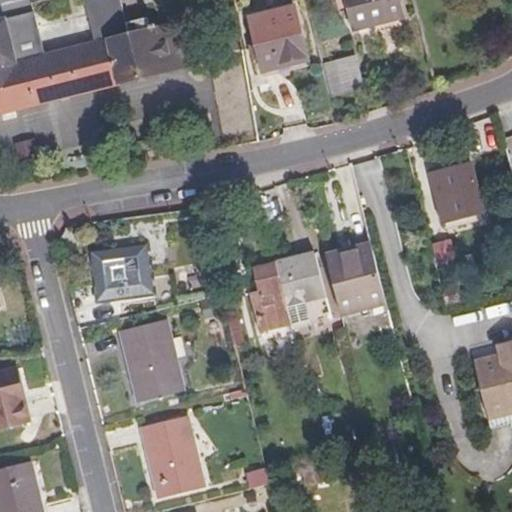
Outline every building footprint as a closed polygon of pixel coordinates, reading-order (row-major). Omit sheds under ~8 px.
[(0,118),(185,72),(183,61),(174,27),(131,39),(121,0),(94,0),(87,2),(98,46),(48,59),(38,16),(0,24),(0,118)] [(400,0),(349,0),(357,30),(405,18),(400,0)] [(297,6),(250,17),(265,73),(283,69),(285,74),(312,65),(297,6)] [(217,55),(235,147),(263,143),(250,77),(246,51),(217,55)] [(355,57),(325,64),(333,97),(363,89),(355,57)] [(31,141),(12,146),(17,163),(35,158),(31,141)] [(483,215),(471,165),(431,176),(444,225),(483,215)] [(375,250),(374,244),(345,250),(347,257),(375,250)] [(148,245),(93,250),(99,301),(154,295),(148,245)] [(347,257),(345,250),(329,254),(343,316),(372,310),(368,295),(385,292),(375,250),(347,257)] [(317,256),(277,266),(287,308),(324,298),(328,297),(317,256)] [(287,308),(277,266),(257,271),(263,294),(253,296),(263,333),(292,326),(287,308)] [(372,310),(388,306),(385,292),(368,295),(372,310)] [(208,314),(228,309),(224,293),(205,298),(208,314)] [(330,323),(324,298),(287,308),(292,326),(294,333),(330,323)] [(234,343),(248,341),(246,316),(231,318),(234,343)] [(169,319),(121,331),(140,403),(186,390),(169,319)] [(511,431),(511,340),(498,343),(500,352),(478,357),(497,435),(511,431)] [(0,428),(31,421),(19,370),(0,374),(0,428)] [(247,389),(230,393),(233,398),(248,395),(247,389)] [(189,417),(142,428),(160,500),(207,489),(189,417)] [(373,445),(359,450),(362,461),(376,457),(373,445)] [(331,480),(326,462),(298,469),(303,487),(331,480)] [(42,511),(41,506),(35,508),(33,498),(39,496),(31,464),(0,471),(0,511),(42,511)] [(258,488),(271,485),(266,465),(247,469),(252,490),(258,488)] [(252,490),(248,491),(252,506),(266,503),(263,494),(260,495),(258,488),(252,490)] [(35,508),(41,506),(39,496),(33,498),(35,508)]
